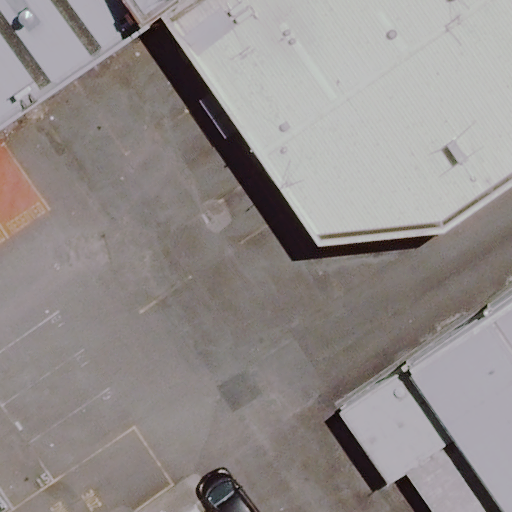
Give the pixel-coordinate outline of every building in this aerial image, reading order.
[(38,0),(0,0),(0,119),(82,65),(38,0)] [(38,0),(82,65),(113,44),(176,0),(38,0)] [(511,0),(176,0),(113,44),(249,226),(386,220),(511,132),(511,0)] [(511,511),(511,261),(344,377),(436,511),(511,511)] [(152,511),(143,497),(121,511),(152,511)]
